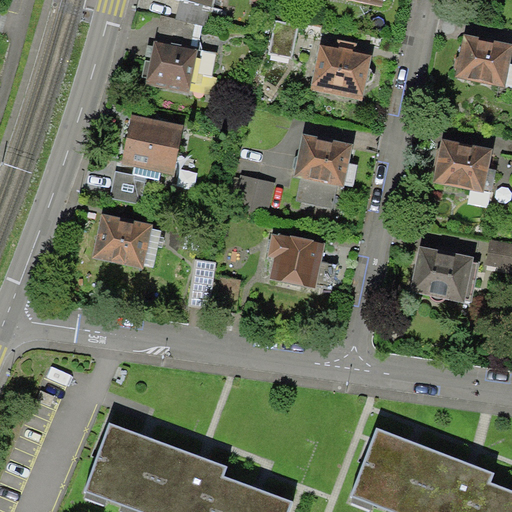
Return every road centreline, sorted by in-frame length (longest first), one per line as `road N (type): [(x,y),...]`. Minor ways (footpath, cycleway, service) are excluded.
road 1 (residential): [(425,0),(349,367)]
road 2 (residential): [(5,317),(349,367)]
road 3 (tertiary): [(5,317),(79,118),(112,0)]
road 4 (residential): [(349,367),(511,392)]
